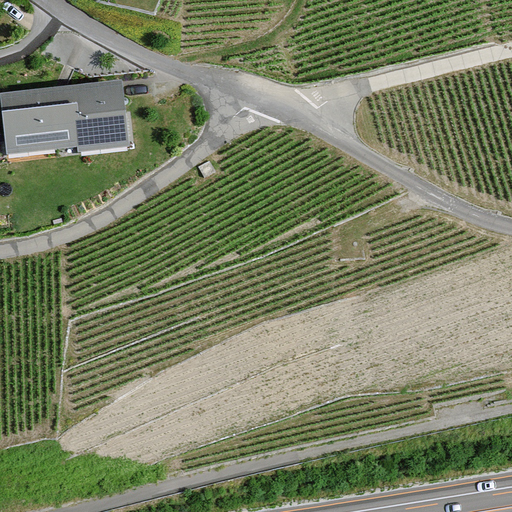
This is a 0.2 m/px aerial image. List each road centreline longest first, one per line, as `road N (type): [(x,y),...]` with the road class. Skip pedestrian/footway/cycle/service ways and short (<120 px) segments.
road 1 (track): [(511,47),(277,104),(232,123),(76,228),(0,250)]
road 2 (unclassified): [(42,0),(153,62),(277,104),(416,184),(511,226)]
road 3 (track): [(511,395),(441,422),(41,511)]
